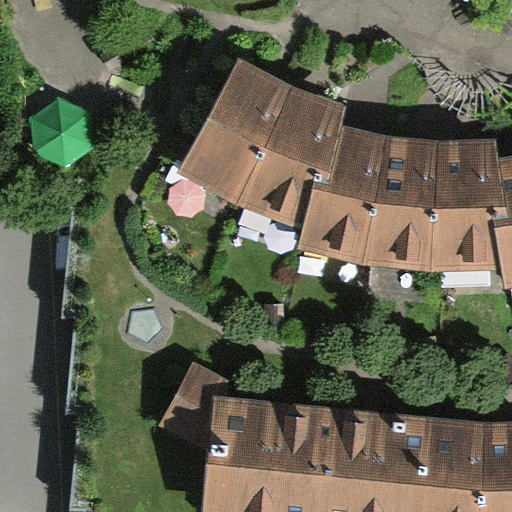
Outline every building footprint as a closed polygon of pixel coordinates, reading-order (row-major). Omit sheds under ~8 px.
[(234,203),(296,88),(268,73),(240,58),(179,173),(234,203)] [(330,182),(344,125),(347,107),(320,96),(296,88),(234,203),(304,229),(315,179),(330,182)] [(362,264),(392,136),(367,130),(344,125),(330,182),(315,179),(304,229),(299,250),(362,264)] [(432,272),(441,140),(417,138),(392,136),(362,264),(432,272)] [(499,157),(497,139),(470,140),(441,140),(432,272),(504,269),(494,217),(510,214),(499,157)] [(511,288),(511,154),(499,157),(510,214),(494,217),(504,269),(507,289),(511,288)] [(214,396),(237,399),(243,388),(194,362),(161,425),(209,452),(214,396)] [(308,511),(317,407),(269,402),(237,399),(214,396),(209,452),(203,511),(308,511)] [(317,407),(308,511),(422,511),(430,418),(376,412),(317,407)] [(456,420),(430,418),(422,511),(481,511),(487,422),(456,420)] [(511,511),(511,422),(487,422),(481,511),(511,511)]
